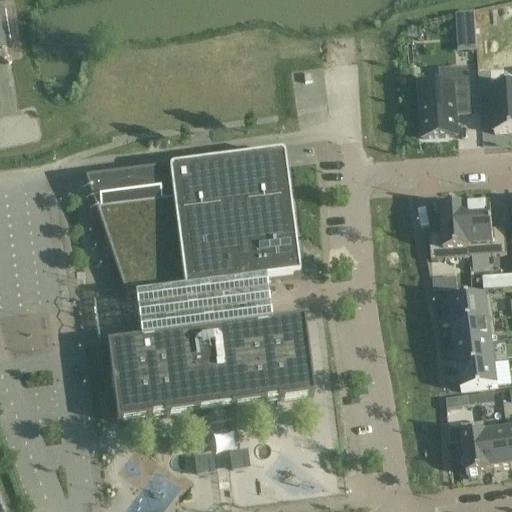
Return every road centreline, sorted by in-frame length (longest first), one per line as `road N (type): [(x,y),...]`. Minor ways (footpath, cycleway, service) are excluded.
road 1 (residential): [(398,511),(354,176)]
road 2 (residential): [(349,133),(35,177)]
road 3 (residential): [(354,176),(511,165)]
